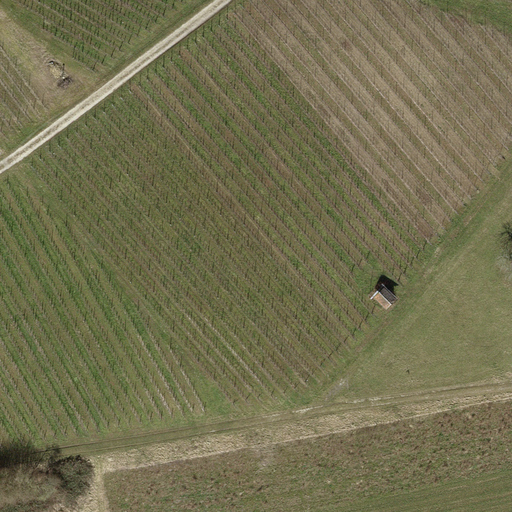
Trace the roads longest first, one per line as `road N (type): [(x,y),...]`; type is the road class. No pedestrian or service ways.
road 1 (track): [(0,463),(511,387)]
road 2 (track): [(222,0),(0,168)]
